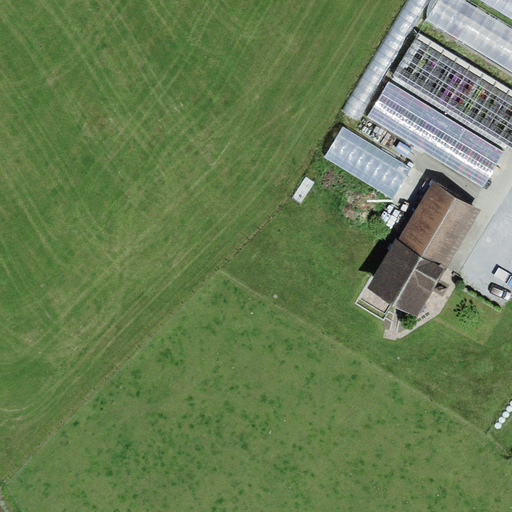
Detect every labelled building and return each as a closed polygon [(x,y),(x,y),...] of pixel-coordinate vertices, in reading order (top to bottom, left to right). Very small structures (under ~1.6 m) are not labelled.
[(336,165),(431,0),(405,0),(317,154),(336,165)] [(511,29),(465,0),(441,0),(428,20),(511,72),(511,29)] [(511,87),(422,32),(395,75),(511,148),(511,87)] [(507,151),(390,81),(368,119),(484,188),(507,151)] [(447,262),(481,209),(436,181),(402,234),(447,262)] [(420,308),(446,263),(397,235),(371,280),(420,308)]
